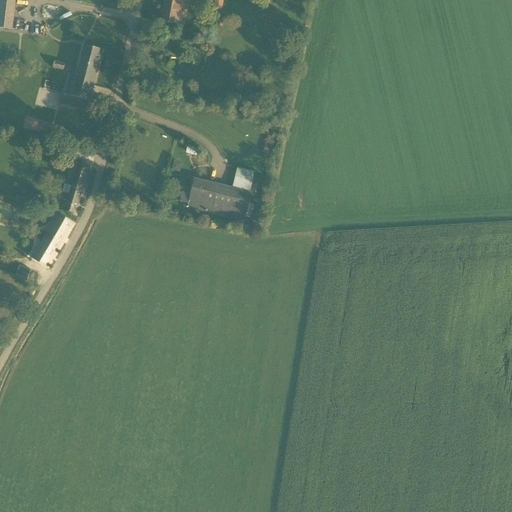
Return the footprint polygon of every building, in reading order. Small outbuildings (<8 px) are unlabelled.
[(0,0),(0,27),(16,29),(17,0),(0,0)] [(164,0),(161,22),(171,23),(178,25),(179,19),(185,20),(188,0),(164,0)] [(63,90),(59,104),(77,109),(87,111),(103,50),(93,48),(83,45),(80,59),(77,70),(72,69),(71,73),(70,73),(65,91),(63,90)] [(52,68),(63,71),(65,62),(54,59),(52,68)] [(48,124),(46,131),(56,134),(58,126),(48,124)] [(189,144),(186,152),(196,155),(199,147),(189,144)] [(64,184),(62,192),(66,193),(60,211),(77,216),(91,168),(75,163),(68,185),(64,184)] [(188,204),(187,207),(244,222),(251,194),(194,179),(191,194),(181,192),(179,201),(188,204)] [(34,252),(30,258),(47,268),(73,223),(57,213),(39,243),(37,241),(31,251),(34,252)]
